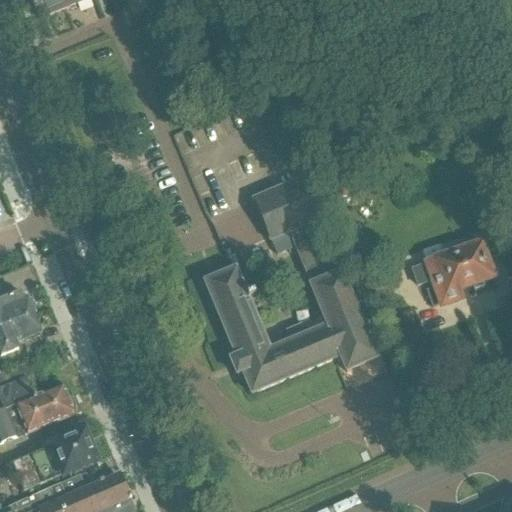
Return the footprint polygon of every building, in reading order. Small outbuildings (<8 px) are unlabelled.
[(67,10),(62,0),(28,0),(38,22),(67,10)] [(89,0),(62,0),(67,10),(89,0)] [(338,199),(347,199),(344,170),(335,170),(338,199)] [(310,287),(328,329),(271,353),(235,271),(205,284),(236,359),(230,362),(237,378),(243,375),(252,396),(340,359),(346,374),(378,361),(341,275),(339,275),(323,240),(325,239),(319,226),(321,225),(301,181),(251,202),(270,246),(272,245),(278,259),(294,252),(309,287),(310,287)] [(346,233),(349,242),(362,239),(363,239),(360,229),(359,230),(346,233)] [(491,280),(480,249),(412,271),(418,287),(435,281),(437,288),(428,291),(434,308),(443,305),(443,306),(462,299),(459,290),(491,280)] [(34,317),(33,315),(37,314),(31,300),(27,302),(27,301),(23,302),(20,295),(0,302),(0,332),(9,329),(10,331),(19,327),(18,324),(34,317)] [(19,327),(10,331),(9,329),(0,332),(0,356),(1,359),(18,352),(15,344),(40,333),(34,317),(18,324),(19,327)] [(27,437),(66,420),(59,402),(67,398),(58,377),(49,381),(42,365),(0,383),(0,406),(17,399),(25,415),(19,418),(27,437)] [(12,465),(23,493),(96,464),(84,436),(12,465)] [(134,511),(134,510),(120,477),(87,491),(81,478),(77,480),(2,511),(134,511)]
